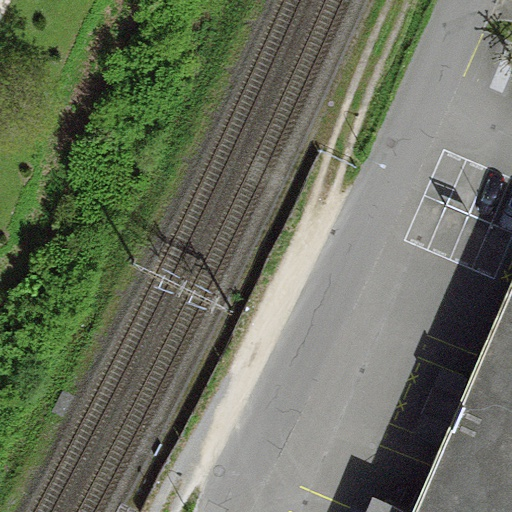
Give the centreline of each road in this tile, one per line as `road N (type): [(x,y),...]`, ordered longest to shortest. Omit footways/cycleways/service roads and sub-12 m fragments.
road 1 (residential): [(232,511),(473,0)]
road 2 (track): [(340,286),(324,197),(402,0)]
